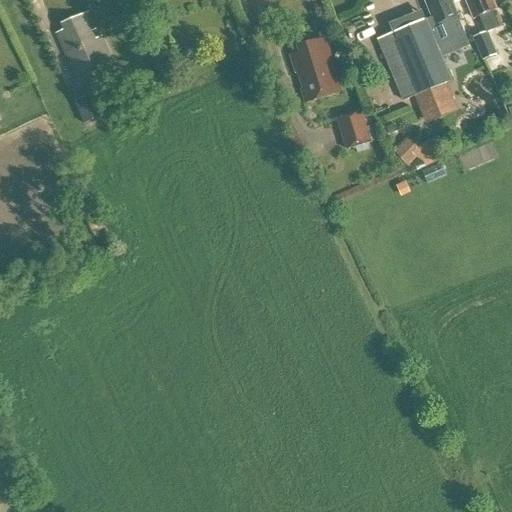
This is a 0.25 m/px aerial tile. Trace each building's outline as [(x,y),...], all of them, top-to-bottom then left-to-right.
[(458,113),(447,85),(453,83),(438,47),(453,40),(458,53),(470,48),(449,0),(423,0),(432,20),(426,22),(423,13),(389,26),(393,35),(378,41),(402,103),(415,98),(427,126),(458,113)] [(491,0),(465,0),(474,22),(480,19),(486,35),(474,40),(484,62),(496,57),(487,36),(501,30),(493,13),(496,11),(491,0)] [(62,33),(55,36),(76,82),(112,66),(100,40),(94,42),(90,33),(94,32),(87,15),(59,27),(62,33)] [(300,55),(291,58),(305,105),(342,94),(326,41),(298,49),(300,55)] [(99,119),(90,97),(73,104),(83,126),(99,119)] [(362,112),(336,120),(345,152),(355,149),(356,154),(368,151),(367,145),(371,144),(371,143),(379,140),(375,126),(367,129),(362,112)] [(410,168),(423,155),(408,140),(395,154),(410,168)] [(34,188),(43,209),(59,202),(51,181),(34,188)]
